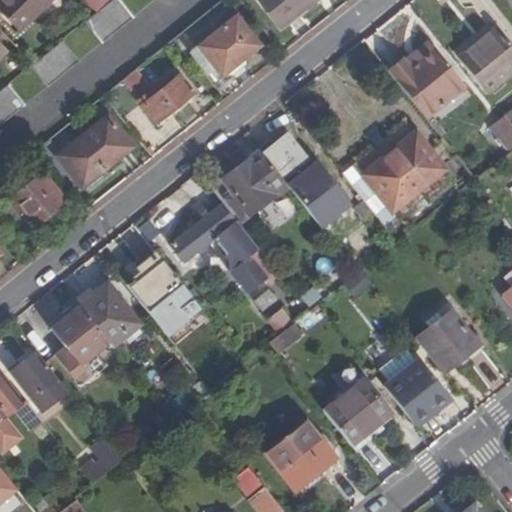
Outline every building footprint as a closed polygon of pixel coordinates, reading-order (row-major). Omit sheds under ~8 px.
[(0,0),(0,10),(19,30),(50,0),(0,0)] [(84,0),(97,13),(112,0),(84,0)] [(133,17),(119,0),(112,0),(97,13),(86,22),(102,42),(133,17)] [(272,8),(265,0),(255,0),(266,13),(272,8)] [(278,28),(313,0),(265,0),(272,8),(266,13),(278,28)] [(220,77),(261,45),(236,14),(196,46),(215,70),(220,77)] [(511,45),(495,24),(456,55),(485,92),(511,71),(511,45)] [(47,86),(79,61),(63,40),(31,66),(47,86)] [(410,66),(434,47),(430,42),(406,62),(410,66)] [(215,70),(196,46),(188,52),(207,76),(215,70)] [(465,85),(434,47),(410,66),(406,62),(391,74),(425,117),(465,85)] [(153,90),(137,68),(121,80),(138,102),(153,90)] [(154,124),(194,92),(180,74),(155,94),(141,106),(154,124)] [(0,123),(24,105),(8,84),(0,90),(0,123)] [(141,106),(155,94),(153,90),(138,102),(141,106)] [(511,107),(503,115),(511,126),(511,107)] [(511,149),(511,126),(503,115),(490,125),(511,151),(511,149)] [(81,186),(131,146),(107,116),(59,153),(57,155),(69,171),(81,186)] [(429,203),(454,182),(404,121),(341,172),(343,174),(363,199),(386,227),(423,197),(429,203)] [(307,159),(287,135),(263,155),(282,179),(287,175),(307,159)] [(57,155),(59,153),(48,139),(38,148),(61,177),(69,171),(57,155)] [(287,185),(282,179),(263,155),(259,151),(221,178),(233,194),(227,199),(242,220),(288,186),(287,185)] [(316,161),(287,185),(288,186),(321,227),(351,203),(316,161)] [(31,228),(64,201),(41,173),(8,200),(31,228)] [(0,207),(22,235),(31,228),(8,200),(0,206),(0,207)] [(258,248),(222,204),(172,245),(185,261),(213,238),(230,258),(231,269),(249,291),(266,276),(249,256),(258,248)] [(275,268),(258,248),(249,256),(266,276),(275,268)] [(158,249),(123,274),(175,344),(210,319),(158,249)] [(496,294),(511,284),(511,267),(489,282),(496,294)] [(357,296),(372,284),(362,271),(347,284),(357,296)] [(111,346),(140,323),(107,283),(94,293),(79,306),(108,341),(111,346)] [(79,306),(94,293),(91,289),(76,301),(79,306)] [(66,316),(79,306),(76,301),(63,312),(66,316)] [(108,341),(79,306),(66,316),(51,328),(65,346),(56,354),(73,376),(83,368),(79,364),(108,341)] [(478,343),(451,308),(440,316),(436,310),(423,321),(427,326),(416,336),(443,371),(459,358),(478,343)] [(269,344),(279,356),(302,335),(291,323),(269,344)] [(463,364),(483,349),(478,343),(459,358),(463,364)] [(448,399),(420,362),(418,364),(408,351),(381,373),(385,378),(380,382),(414,425),(446,400),(448,399)] [(64,388),(58,379),(57,380),(34,352),(9,372),(38,409),(64,388)] [(231,374),(246,363),(241,356),(226,368),(231,374)] [(41,420),(25,400),(24,401),(0,370),(0,448),(2,451),(19,438),(2,417),(13,409),(29,430),(41,420)] [(385,378),(381,373),(376,376),(380,382),(385,378)] [(378,423),(390,414),(363,379),(323,411),(350,445),(378,423)] [(196,403),(186,390),(172,401),(182,414),(196,403)] [(414,425),(418,430),(450,405),(446,400),(414,425)] [(295,489),(334,457),(305,421),(266,453),(295,489)] [(355,451),(383,429),(378,423),(350,445),(355,451)] [(92,485),(109,472),(101,463),(95,467),(92,462),(81,470),(85,475),(85,476),(92,485)] [(0,501),(16,488),(0,468),(0,501)] [(282,511),(283,511),(264,487),(250,498),(261,511),(282,511)] [(84,511),(75,499),(59,511),(84,511)] [(479,511),(472,502),(459,511),(479,511)]
